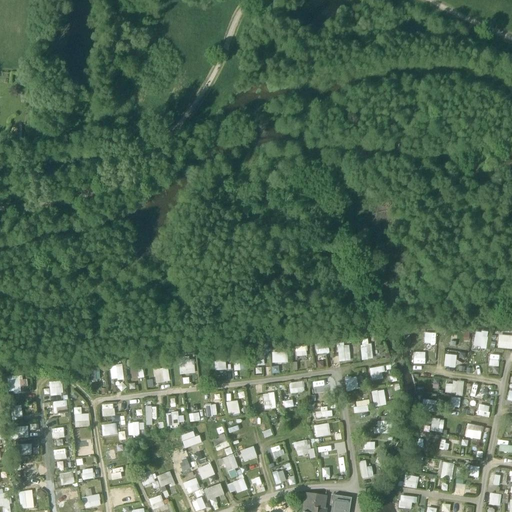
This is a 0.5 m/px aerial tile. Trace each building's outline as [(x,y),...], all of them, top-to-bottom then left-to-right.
[(477,334),(475,344),(485,345),(486,336),(477,334)] [(511,335),(498,334),(497,348),(511,349),(511,343),(511,335)] [(435,345),(435,336),(424,336),(424,345),(435,345)] [(313,346),(317,356),(329,351),(326,341),(313,346)] [(362,360),(372,359),(370,342),(360,343),(362,360)] [(339,362),(350,360),(348,345),(336,347),(339,362)] [(296,361),(308,359),(306,348),(294,350),(296,361)] [(272,363),(287,362),(287,352),(271,352),(272,363)] [(412,364),(425,364),(425,353),(412,353),(412,364)] [(444,367),(455,368),(457,355),(445,354),(444,367)] [(489,365),(498,365),(499,355),(489,355),(489,365)] [(226,370),(225,357),(214,357),(214,370),(226,370)] [(233,362),(235,370),(245,369),(243,360),(233,362)] [(195,373),(194,361),(178,362),(178,374),(195,373)] [(109,367),(111,380),(124,378),(122,365),(109,367)] [(143,366),(130,366),(130,378),(143,377),(143,366)] [(369,368),(371,380),(381,379),(380,372),(384,372),(383,366),(369,368)] [(168,368),(154,369),(155,383),(169,382),(168,368)] [(20,386),(23,386),(23,376),(9,377),(10,393),(20,392),(20,386)] [(345,377),(346,390),(357,390),(356,377),(345,377)] [(117,379),(113,384),(122,391),(126,386),(117,379)] [(321,380),(322,390),(335,388),(333,379),(321,380)] [(453,380),(452,384),(445,383),(444,392),(462,395),(464,382),(453,380)] [(49,388),(43,389),(43,394),(63,393),(62,381),(48,382),(49,388)] [(290,393),(304,392),(304,381),(289,382),(290,393)] [(472,386),(470,396),(480,398),(482,387),(472,386)] [(371,391),(374,407),(386,405),(384,390),(371,391)] [(264,409),(276,408),(274,392),(262,394),(264,409)] [(54,415),(68,412),(66,400),(52,402),(54,415)] [(237,400),(226,402),(229,416),(240,413),(237,400)] [(368,400),(354,402),(355,413),(369,411),(368,400)] [(421,412),(435,411),(435,400),(421,400),(421,412)] [(14,417),(21,416),(20,404),(12,405),(14,417)] [(114,404),(101,405),(102,417),(114,416),(114,404)] [(207,416),(217,414),(215,404),(205,406),(207,416)] [(310,405),(310,416),(325,416),(325,404),(310,405)] [(488,417),(490,407),(479,404),(476,415),(488,417)] [(156,425),(155,406),(145,406),(146,425),(156,425)] [(74,408),(74,427),(89,427),(89,414),(84,414),(84,408),(74,408)] [(178,412),(166,412),(167,426),(179,425),(178,412)] [(189,422),(200,420),(199,412),(188,414),(189,422)] [(442,430),(443,420),(428,419),(427,430),(442,430)] [(393,433),(392,421),(375,421),(375,434),(393,433)] [(139,423),(127,423),(127,436),(140,435),(139,423)] [(315,437),(330,435),(328,423),(313,426),(315,437)] [(102,435),(116,435),(116,424),(101,424),(102,435)] [(480,440),(482,426),(467,424),(465,437),(480,440)] [(18,437),(27,436),(27,426),(18,426),(18,437)] [(63,427),(51,428),(52,439),(64,438),(63,427)] [(80,430),(73,431),(75,440),(82,439),(80,430)] [(201,435),(190,438),(192,450),(204,448),(201,435)] [(225,435),(214,439),(218,450),(229,446),(225,435)] [(294,442),(295,455),(309,454),(310,458),(315,458),(312,439),(294,442)] [(19,454),(31,455),(31,444),(19,444),(19,454)] [(78,455),(93,453),(92,444),(77,445),(78,455)] [(269,448),(272,458),(284,455),(281,445),(269,448)] [(252,447),(240,451),(243,462),(255,458),(252,447)] [(53,450),(54,460),(66,459),(65,449),(53,450)] [(245,466),(239,469),(233,454),(223,458),(230,478),(247,472),(245,466)] [(179,461),(182,471),(190,468),(187,459),(179,461)] [(373,476),(371,466),(367,467),(365,460),(359,462),(362,478),(373,476)] [(38,476),(38,463),(24,463),(24,476),(38,476)] [(210,463),(197,469),(201,479),(215,474),(210,463)] [(443,463),(441,473),(450,475),(452,465),(443,463)] [(93,468),(81,470),(82,480),(94,478),(93,468)] [(272,473),(275,484),(286,481),(283,470),(272,473)] [(61,485),(74,483),(72,471),(59,474),(61,485)] [(173,482),(169,471),(156,476),(161,487),(173,482)] [(505,486),(507,477),(494,474),(492,483),(505,486)] [(401,487),(416,488),(417,476),(402,475),(401,487)] [(254,487),(262,484),(260,477),(252,479),(254,487)] [(183,483),(187,493),(199,489),(196,478),(183,483)] [(244,478),(227,484),(229,492),(236,490),(237,493),(247,489),(244,478)] [(220,483),(204,490),(208,501),(224,494),(220,483)] [(457,483),(455,494),(464,496),(466,485),(457,483)] [(164,498),(168,497),(166,488),(172,486),(172,485),(161,487),(164,498)] [(111,504),(135,499),(133,490),(122,492),(121,488),(109,490),(111,504)] [(2,489),(0,489),(0,506),(1,506),(1,511),(9,511),(9,493),(2,493),(2,489)] [(91,489),(85,490),(87,507),(101,506),(99,494),(92,495),(91,489)] [(19,492),(20,509),(33,508),(33,491),(19,492)] [(306,493),(302,511),(316,511),(317,509),(323,510),(323,509),(325,496),(306,493)] [(490,493),(489,505),(500,506),(501,494),(490,493)] [(149,499),(152,510),(164,506),(161,495),(149,499)] [(331,511),(330,511),(348,511),(351,498),(333,496),(331,506),(334,507),(333,511),(331,511)] [(411,502),(416,503),(417,496),(399,496),(399,508),(411,509),(411,502)] [(194,511),(205,507),(201,497),(190,501),(194,511)]
